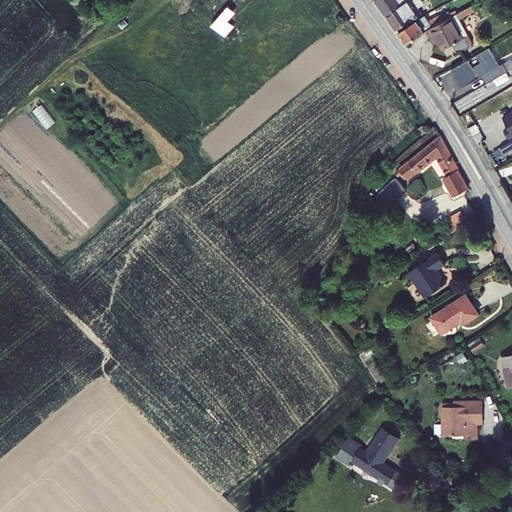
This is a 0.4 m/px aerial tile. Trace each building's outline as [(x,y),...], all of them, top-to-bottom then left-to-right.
[(231,39),(239,30),(227,20),(243,0),(207,0),(199,11),(231,39)] [(383,0),(394,15),(415,0),(383,0)] [(428,15),(417,0),(415,0),(394,15),(404,30),(428,15)] [(468,0),(457,0),(439,10),(444,18),(470,4),(468,0)] [(484,10),(481,4),(465,12),(468,19),(484,10)] [(474,38),(477,36),(468,19),(465,12),(458,15),(470,40),(474,38)] [(414,43),(434,29),(441,24),(439,21),(437,23),(432,15),(406,32),(414,43)] [(470,40),(458,15),(441,24),(434,29),(438,37),(442,35),(445,40),(450,50),(461,45),(470,40)] [(470,40),(461,45),(465,52),(478,45),(474,38),(470,40)] [(511,43),(503,48),(508,58),(511,56),(511,43)] [(508,65),(498,47),(459,69),(470,87),(488,77),(492,84),(511,73),(511,70),(509,65),(508,65)] [(35,110),(48,127),(56,121),(43,104),(35,110)] [(511,110),(503,116),(511,130),(511,110)] [(478,123),(471,126),(474,134),(482,131),(478,123)] [(463,190),(475,183),(446,131),(399,167),(406,177),(411,173),(412,175),(439,153),(441,157),(445,155),(463,190)] [(511,143),(511,141),(502,147),(506,154),(511,150),(511,143)] [(401,174),(377,195),(384,206),(403,190),(409,184),(401,174)] [(476,220),(487,215),(480,201),(470,207),(476,220)] [(463,210),(453,214),(457,225),(467,222),(463,210)] [(437,237),(453,232),(448,218),(432,223),(437,237)] [(443,253),(414,271),(430,297),(451,284),(442,270),(451,265),(443,253)] [(482,314),(470,294),(435,315),(445,332),(461,323),(461,320),(464,319),(467,323),(482,314)] [(461,396),(461,401),(482,401),(482,419),(488,419),(488,396),(461,396)] [(461,401),(449,401),(449,430),(482,430),(482,419),(482,401),(461,401)] [(405,436),(389,425),(373,449),(367,445),(358,458),(395,482),(403,469),(389,460),(405,436)]
